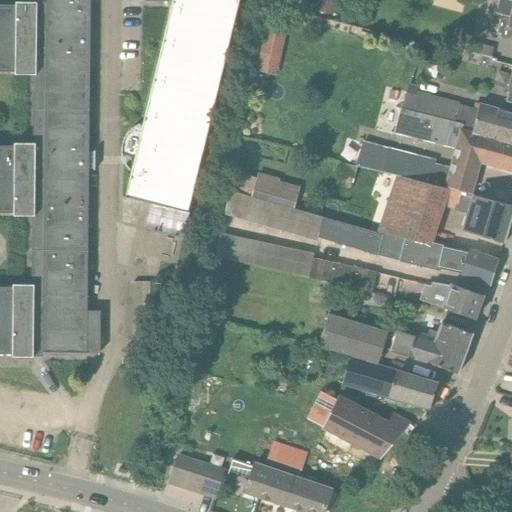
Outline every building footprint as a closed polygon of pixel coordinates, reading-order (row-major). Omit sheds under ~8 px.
[(0,354),(33,354),(33,353),(88,354),(100,354),(100,312),(87,312),(90,0),(34,0),(34,4),(16,4),(16,6),(0,6),(0,73),(15,74),(15,76),(34,76),(33,145),(15,144),(15,147),(0,146),(0,354)] [(124,198),(190,213),(240,0),(170,0),(142,121),(141,119),(131,128),(126,135),(123,140),(122,145),(122,149),(122,155),(134,156),(124,198)] [(511,8),(504,7),(499,6),(496,18),(501,19),(499,31),(511,33),(511,71),(506,102),(511,103),(511,8)] [(258,68),(280,73),(290,23),(268,18),(258,68)] [(462,53),(490,60),(493,49),(464,42),(462,53)] [(478,110),(460,105),(455,123),(465,125),(463,133),(511,146),(511,114),(479,106),(478,110)] [(481,163),(511,171),(511,146),(463,133),(465,125),(455,123),(401,110),(395,133),(455,149),(451,170),(436,167),(437,161),(362,142),(356,166),(396,176),(472,195),(481,163)] [(254,197),(253,199),(271,204),(294,210),(300,190),(280,184),(281,181),(271,179),(260,175),(259,179),(254,197)] [(468,210),(467,214),(462,232),(503,243),(504,243),(509,226),(511,214),(511,206),(472,195),(396,176),(378,233),(383,235),(405,241),(431,248),(432,243),(446,204),(468,210)] [(354,227),(323,218),(317,239),(348,249),(378,257),(383,235),(378,233),(354,227)] [(400,263),(400,262),(405,241),(383,235),(378,257),(400,263)] [(400,262),(437,271),(443,245),(432,243),(431,248),(405,241),(400,262)] [(462,275),(490,286),(498,262),(470,252),(462,275)] [(310,279),(372,293),(376,274),(314,260),(310,279)] [(475,320),(483,296),(450,284),(449,287),(433,284),(431,287),(425,285),(419,300),(475,320)] [(152,332),(155,293),(125,291),(122,330),(152,332)] [(319,347),(378,365),(388,332),(329,314),(319,347)] [(390,352),(457,374),(472,334),(441,322),(438,333),(429,330),(427,335),(417,332),(415,336),(397,331),(390,352)] [(389,395),(429,407),(431,407),(437,384),(349,358),(342,386),(388,398),(389,395)] [(410,425),(412,423),(391,415),(387,421),(339,396),(338,398),(324,391),(309,420),(323,427),(324,427),(381,458),(404,432),(407,435),(414,428),(410,425)] [(274,441),(266,464),(300,476),(308,453),(274,441)] [(195,460),(179,454),(170,483),(186,488),(195,460)] [(246,492),(284,505),(294,476),(256,463),(255,466),(234,459),(230,471),(250,478),(246,492)] [(209,464),(195,460),(186,488),(200,493),(209,464)] [(224,469),(209,464),(200,493),(215,498),(224,469)] [(294,476),(284,505),(304,511),(323,511),(332,489),(294,476)]
